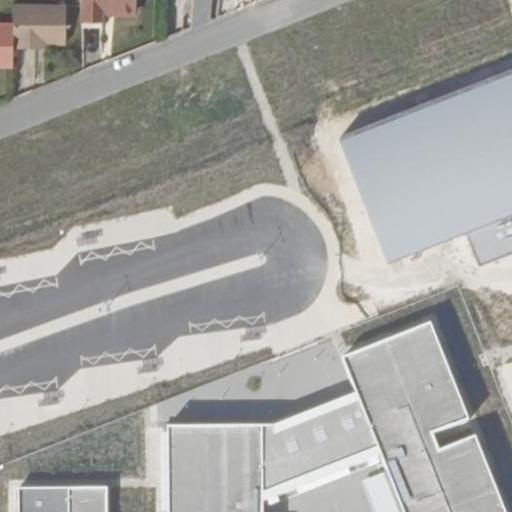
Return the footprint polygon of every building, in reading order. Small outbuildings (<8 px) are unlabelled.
[(137,11),(136,0),(81,0),(82,15),(84,15),(84,22),(104,22),(103,11),(116,11),(119,15),(134,15),(137,11)] [(62,41),(62,9),(15,9),(15,20),(15,44),(40,44),(40,41),(46,41),(62,41)] [(15,44),(15,20),(0,20),(0,63),(15,64),(15,44)] [(511,73),(338,142),(387,263),(465,235),(479,263),(511,250),(511,73)] [(106,511),(105,489),(15,489),(15,511),(267,511),(267,490),(380,450),(403,511),(502,511),(475,446),(441,457),(432,433),(470,418),(432,321),(343,356),(359,395),(275,430),(172,430),(173,511),(106,511)]
